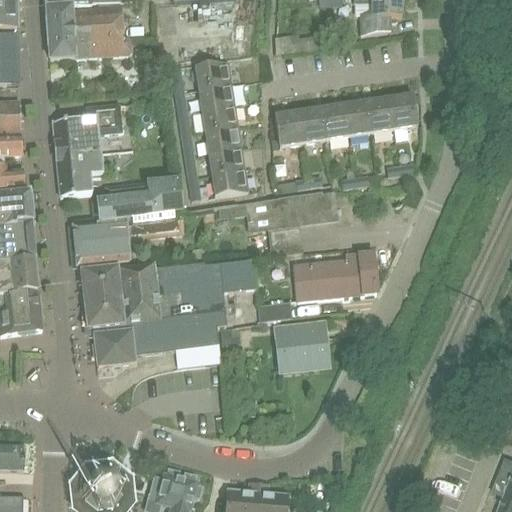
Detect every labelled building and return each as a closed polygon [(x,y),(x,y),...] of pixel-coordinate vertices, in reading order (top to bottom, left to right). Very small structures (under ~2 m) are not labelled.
[(0,0),(0,33),(15,33),(14,0),(0,0)] [(43,0),(44,10),(120,7),(135,6),(134,0),(43,0)] [(341,0),(323,0),(323,8),(328,8),(328,11),(341,11),(341,0)] [(402,21),(401,0),(353,0),(353,8),(371,8),(371,21),(361,21),(361,39),(390,36),(390,21),(402,21)] [(120,7),(44,10),(44,12),(45,12),(46,25),(45,26),(48,52),(49,65),(127,60),(131,58),(130,45),(126,43),(122,44),(120,7)] [(0,90),(6,90),(6,86),(12,86),(10,44),(4,44),(4,40),(0,40),(0,90)] [(194,73),(198,94),(232,89),(229,67),(194,73)] [(171,74),(172,76),(173,86),(181,85),(180,73),(171,74)] [(78,94),(92,100),(98,86),(84,80),(78,94)] [(232,89),(198,94),(201,116),(235,111),(232,89)] [(389,102),(394,135),(417,131),(412,98),(389,102)] [(389,102),(366,105),(371,138),(394,135),(389,102)] [(178,119),(187,118),(185,103),(176,105),(178,119)] [(0,130),(20,130),(19,105),(0,106),(0,130)] [(348,142),(371,138),(366,105),(343,109),(348,142)] [(55,147),(56,158),(99,154),(98,139),(121,136),(119,109),(86,112),(87,123),(53,126),(55,147)] [(320,112),(325,145),(348,142),(343,109),(320,112)] [(239,132),(235,111),(201,116),(204,137),(239,132)] [(320,112),(297,116),(302,149),(325,145),(320,112)] [(279,152),(302,149),(297,116),(274,119),(279,152)] [(188,129),(187,118),(178,119),(180,130),(188,129)] [(4,161),(22,160),(20,130),(0,130),(0,165),(5,166),(4,161)] [(242,154),(239,132),(204,137),(208,159),(242,154)] [(185,162),(194,161),(191,146),(182,147),(185,162)] [(99,154),(56,158),(56,166),(57,166),(60,201),(92,198),(90,180),(102,179),(99,154)] [(211,180),(245,175),(242,154),(208,159),(211,180)] [(195,172),(194,161),(185,162),(186,173),(195,172)] [(411,168),(399,170),(401,180),(413,179),(411,168)] [(0,192),(25,190),(24,178),(19,174),(6,176),(5,170),(0,170),(0,192)] [(401,180),(399,170),(386,172),(388,182),(401,180)] [(249,197),(245,175),(211,180),(214,202),(249,197)] [(355,192),(354,182),(353,175),(346,176),(346,183),(342,184),(343,194),(355,192)] [(367,180),(354,182),(355,192),(368,190),(367,180)] [(307,183),(309,194),(321,191),(321,181),(307,183)] [(297,196),(309,194),(307,183),(296,185),(297,196)] [(213,226),(212,213),(181,219),(178,186),(147,189),(147,187),(123,189),(124,203),(92,206),(94,227),(72,229),(76,270),(129,265),(127,244),(183,238),(182,230),(213,226)] [(198,190),(189,192),(191,204),(200,202),(198,190)] [(14,228),(32,225),(33,225),(30,195),(0,198),(0,234),(15,232),(14,228)] [(230,210),(231,221),(231,222),(246,220),(248,235),(337,223),(334,197),(230,210)] [(15,232),(0,234),(0,267),(34,262),(35,262),(32,225),(14,228),(15,232)] [(270,261),(302,257),(300,245),(269,249),(270,261)] [(346,265),(293,270),(296,306),(377,299),(373,257),(346,259),(346,265)] [(0,299),(38,295),(34,262),(0,267),(0,299)] [(117,272),(82,275),(80,275),(87,333),(93,332),(97,371),(134,367),(134,360),(218,351),(216,332),(225,331),(222,299),(255,295),(252,265),(204,270),(204,267),(154,273),(154,268),(117,272)] [(38,295),(0,299),(0,339),(42,334),(38,295)] [(259,326),(291,323),(290,306),(257,310),(259,326)] [(319,330),(278,334),(283,376),(324,372),(319,330)] [(221,350),(240,349),(239,332),(219,334),(221,350)] [(178,406),(179,420),(208,419),(206,363),(159,365),(161,407),(178,406)] [(25,469),(25,463),(22,461),(22,454),(23,454),(24,449),(0,448),(0,474),(22,475),(22,471),(25,469)] [(511,511),(511,467),(505,465),(493,497),(504,502),(500,511),(511,511)] [(178,477),(167,474),(165,479),(164,479),(162,484),(154,482),(150,496),(155,497),(153,502),(150,501),(149,506),(147,505),(145,511),(158,511),(159,508),(171,511),(170,511),(190,511),(193,501),(198,502),(201,492),(196,491),(196,487),(194,487),(196,481),(185,478),(183,484),(176,482),(178,477)] [(129,511),(126,502),(120,503),(119,490),(106,479),(91,481),(80,494),(82,509),(85,511),(129,511)] [(265,511),(267,499),(266,498),(266,490),(249,489),(249,497),(227,495),(225,511),(265,511)] [(316,490),(316,499),(325,499),(325,490),(316,490)] [(0,511),(21,511),(22,501),(0,501),(0,498),(0,497),(0,511)] [(286,511),(287,501),(267,499),(265,511),(286,511)]
